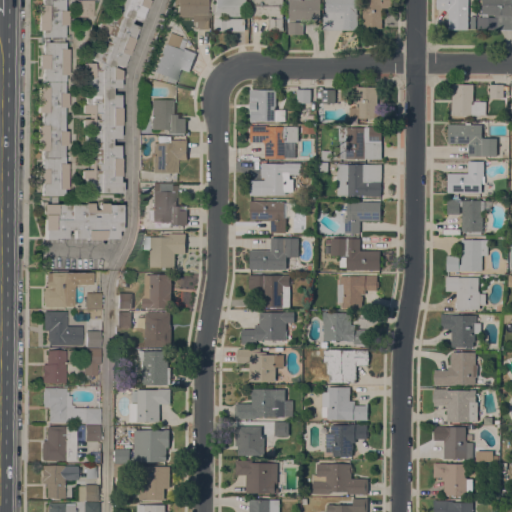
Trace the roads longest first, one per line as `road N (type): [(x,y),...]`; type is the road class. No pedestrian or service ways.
road 1 (residential): [(403,511),(414,0)]
road 2 (residential): [(206,511),(224,77)]
road 3 (residential): [(224,77),(250,66),(511,62)]
